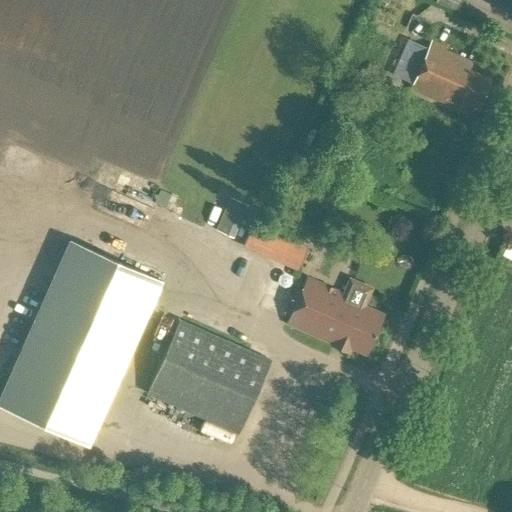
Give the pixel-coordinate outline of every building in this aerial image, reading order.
[(478,111),(491,82),(469,72),(472,64),(444,52),(446,48),(431,42),(410,89),(458,110),(461,103),(478,111)] [(170,195),(160,190),(154,203),(165,208),(170,195)] [(244,204),(231,198),(216,231),(229,236),(244,204)] [(256,248),(264,229),(252,224),(244,243),(256,248)] [(360,259),(366,244),(353,239),(347,254),(360,259)] [(0,407),(87,447),(162,281),(70,240),(0,396),(0,407)] [(368,290),(347,280),(340,295),(303,279),(283,324),(328,344),(329,341),(347,350),(362,356),(380,317),(360,308),(368,290)] [(146,394),(239,435),(271,362),(180,321),(146,394)]
